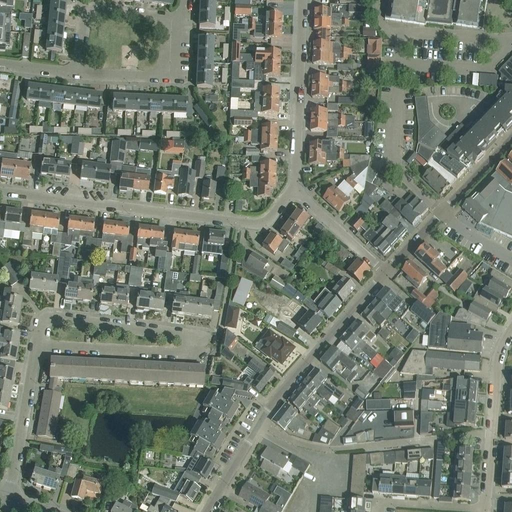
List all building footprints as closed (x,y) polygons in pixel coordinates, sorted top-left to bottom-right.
[(6,8),(6,0),(0,0),(0,12),(11,14),(12,8),(6,8)] [(427,24),(430,0),(395,0),(394,9),(387,8),(385,20),(426,26),(426,24),(427,24)] [(452,27),(452,25),(455,0),(430,0),(427,24),(452,27)] [(483,30),(487,0),(455,0),(452,25),(483,30)] [(214,14),(215,2),(200,1),(199,14),(214,14)] [(51,2),(50,12),(50,14),(64,16),(65,3),(51,2)] [(369,19),(369,6),(349,6),(349,13),(361,14),(361,19),(369,19)] [(251,7),(245,7),(235,7),(234,16),(250,16),(251,7)] [(332,10),(315,10),(315,20),(336,21),(343,21),(343,15),(332,15),(332,10)] [(11,20),(11,14),(0,12),(0,31),(4,32),(5,19),(11,20)] [(63,28),(64,16),(50,14),(48,26),(63,28)] [(214,27),(214,14),(199,14),(199,26),(214,27)] [(281,27),(281,14),(266,14),(265,26),(281,27)] [(349,21),(343,21),(336,21),(315,20),(315,31),(317,31),(317,37),(331,37),(331,26),(349,27),(349,21)] [(62,40),(63,28),(48,26),(47,39),(62,40)] [(281,27),(265,26),(256,26),(255,31),(253,31),(253,39),(280,40),(280,34),(282,34),(283,33),(284,29),(283,28),(281,28),(281,27)] [(363,28),(363,37),(376,37),(376,28),(363,28)] [(28,59),(30,35),(24,34),(21,58),(28,59)] [(338,44),(330,44),(331,37),(317,37),(317,43),(314,43),(314,54),(335,54),(348,55),(352,55),(352,51),(348,49),(341,49),(341,47),(338,44)] [(213,39),(198,38),(198,51),(213,51),(213,39)] [(61,52),(62,40),(47,39),(46,51),(61,52)] [(373,46),(372,55),(381,56),(382,39),(369,39),(368,46),(373,46)] [(239,63),(239,44),(232,44),(231,63),(239,63)] [(212,64),(213,51),(198,51),(197,63),(212,64)] [(279,64),(280,52),(255,51),(255,62),(255,63),(279,64)] [(348,60),(348,55),(335,54),(314,54),(313,65),(335,66),(336,59),(340,59),(340,60),(348,60)] [(372,55),(368,55),(368,72),(380,73),(381,56),(372,55)] [(511,57),(501,69),(499,73),(501,75),(501,78),(500,83),(502,84),(502,89),(506,89),(511,89),(511,57)] [(279,77),(279,64),(255,63),(255,62),(246,62),(246,71),(251,71),(251,70),(254,70),(253,81),(265,81),(265,77),(279,77)] [(212,76),(212,64),(197,63),(197,75),(212,76)] [(211,88),(212,76),(197,75),(196,88),(211,88)] [(329,77),(313,77),(313,87),(347,88),(347,83),(340,83),(329,83),(329,77)] [(254,81),(253,81),(232,80),(231,88),(253,89),(254,81)] [(19,96),(21,83),(14,82),(12,95),(19,96)] [(38,102),(40,88),(28,86),(26,101),(38,102)] [(347,94),(347,88),(313,87),(312,98),(328,99),(328,94),(339,94),(339,93),(347,94)] [(50,104),(52,89),(40,88),(38,102),(50,104)] [(278,102),(278,89),(262,88),(262,94),(255,94),(254,101),(278,102)] [(63,105),(64,91),(52,89),(50,104),(63,105)] [(511,89),(506,89),(505,95),(500,100),(511,110),(511,89)] [(75,107),(77,92),(64,91),(63,105),(75,107)] [(87,108),(89,94),(77,92),(75,107),(87,108)] [(99,110),(101,95),(89,94),(87,108),(99,110)] [(17,108),(19,96),(12,95),(10,107),(17,108)] [(125,112),(126,97),(113,97),(113,98),(108,98),(107,111),(112,111),(125,112)] [(137,113),(138,98),(126,97),(125,112),(137,113)] [(498,137),(497,137),(481,121),(469,132),(462,126),(448,139),(430,122),(428,107),(427,97),(415,99),(418,128),(418,143),(435,152),(438,148),(455,160),(467,169),(473,162),(475,165),(486,154),(483,152),(498,137)] [(150,113),(150,98),(138,98),(137,113),(150,113)] [(162,114),(163,99),(150,98),(150,113),(162,114)] [(174,114),(175,100),(163,99),(162,114),(174,114)] [(186,105),(187,100),(175,100),(174,114),(186,115),(186,118),(191,118),(192,105),(186,105)] [(511,110),(500,100),(487,114),(503,131),(506,133),(511,126),(511,110)] [(278,103),(278,102),(254,101),(253,112),(230,111),(229,118),(257,119),(257,114),(277,115),(278,109),(279,108),(280,107),(280,104),(279,103),(278,103)] [(215,126),(198,104),(193,108),(209,130),(215,126)] [(338,115),(327,115),(328,111),(338,112),(338,105),(328,105),(328,111),(312,110),(311,121),(345,122),(355,122),(354,117),(338,117),(338,115)] [(14,120),(17,108),(10,107),(8,119),(14,120)] [(503,131),(487,114),(481,121),(497,137),(503,131)] [(251,128),(252,119),(234,119),(233,127),(251,128)] [(12,120),(11,129),(4,128),(4,135),(16,135),(16,130),(18,121),(12,120)] [(345,127),(345,122),(311,121),(311,132),(327,132),(327,128),(338,128),(338,127),(345,127)] [(277,139),(277,126),(261,126),(261,131),(251,131),(251,133),(244,132),(244,138),(277,139)] [(50,145),(51,137),(40,136),(40,143),(39,143),(38,154),(44,155),(45,148),(46,144),(50,145)] [(77,156),(80,138),(72,138),(70,155),(77,156)] [(276,152),(277,139),(244,138),(243,143),(251,143),(250,145),(261,146),(260,151),(276,152)] [(116,164),(120,139),(113,139),(113,143),(111,143),(110,163),(116,164)] [(123,164),(126,150),(126,140),(120,139),(116,164),(123,164)] [(141,142),(139,151),(149,152),(151,142),(141,142)] [(338,149),(326,148),(326,144),(310,144),(310,154),(344,156),(344,150),(338,150),(338,149)] [(428,163),(435,152),(421,147),(418,154),(428,163)] [(410,165),(417,156),(413,152),(405,161),(410,165)] [(370,157),(360,156),(350,156),(344,156),(310,154),(310,165),(325,166),(326,162),(337,162),(337,161),(344,161),(350,161),(351,168),(351,169),(370,161),(370,157)] [(426,165),(417,157),(414,160),(423,168),(426,165)] [(97,160),(96,166),(94,182),(95,182),(95,181),(101,182),(108,183),(110,168),(104,167),(104,166),(103,163),(101,161),(99,161),(97,160)] [(457,179),(465,171),(454,162),(453,164),(447,160),(441,166),(457,179)] [(54,176),(56,162),(42,161),(40,174),(41,175),(41,174),(47,175),(54,176)] [(345,191),(357,178),(367,168),(368,168),(369,168),(370,161),(351,169),(354,175),(346,182),(345,181),(337,189),(334,187),(323,199),(331,206),(345,191)] [(511,166),(506,161),(491,178),(503,190),(508,193),(509,191),(511,192),(511,166)] [(14,179),(16,164),(2,162),(0,173),(0,177),(1,178),(1,177),(7,178),(14,179)] [(71,164),(56,162),(54,176),(55,176),(62,177),(69,178),(71,164)] [(180,171),(179,180),(177,196),(191,198),(194,179),(203,180),(205,163),(196,162),(195,173),(180,171)] [(249,168),(249,170),(249,175),(259,176),(275,176),(276,164),(265,164),(260,163),(260,169),(249,168)] [(28,181),(30,166),(16,164),(14,179),(15,179),(21,180),(28,181)] [(94,182),(96,166),(82,164),(80,180),(81,180),(81,179),(87,180),(87,181),(94,182)] [(171,173),(157,171),(156,174),(155,177),(153,193),(165,195),(166,188),(172,189),(173,176),(178,176),(180,166),(172,165),(171,173)] [(224,182),(225,168),(217,167),(215,181),(224,182)] [(365,190),(366,181),(365,181),(367,168),(357,178),(345,191),(331,206),(339,213),(350,201),(347,198),(354,190),(358,185),(365,190)] [(378,174),(369,168),(368,168),(367,168),(365,181),(366,181),(372,184),(373,183),(378,174)] [(451,186),(433,169),(423,179),(441,197),(451,186)] [(121,170),(119,189),(119,191),(126,192),(126,190),(133,191),(135,177),(136,172),(121,170)] [(249,181),(249,188),(258,189),(257,197),(270,198),(270,192),(271,192),(272,191),(272,190),(272,189),(275,189),(275,176),(259,176),(249,175),(249,181)] [(147,193),(149,179),(135,177),(133,191),(134,191),(140,191),(140,192),(147,193)] [(215,184),(211,184),(211,178),(204,177),(201,199),(213,201),(215,184)] [(511,195),(508,193),(503,190),(491,178),(462,208),(480,225),(480,224),(511,238),(511,195)] [(411,195),(407,200),(404,203),(405,204),(421,218),(428,210),(417,199),(411,195)] [(395,208),(385,199),(379,205),(390,215),(395,208)] [(421,218),(405,204),(404,203),(402,201),(395,209),(398,212),(413,226),(421,218)] [(371,215),(362,206),(356,212),(360,216),(362,215),(367,219),(371,215)] [(355,213),(351,209),(347,214),(351,218),(355,213)] [(300,230),(308,218),(297,210),(296,211),(297,211),(293,216),(289,222),(300,230)] [(20,225),(21,213),(6,211),(4,224),(0,223),(0,239),(3,240),(4,230),(10,230),(11,224),(20,225)] [(43,228),(45,216),(31,214),(29,227),(29,229),(24,229),(23,242),(22,247),(30,248),(31,242),(32,234),(43,236),(43,228)] [(43,228),(43,236),(51,237),(50,244),(53,245),(52,257),(58,258),(59,253),(60,245),(61,234),(57,233),(57,230),(59,217),(45,216),(43,228)] [(391,217),(387,222),(385,219),(380,224),(383,226),(399,241),(407,232),(391,217)] [(359,218),(351,226),(357,231),(364,223),(359,218)] [(61,234),(60,245),(69,247),(70,247),(71,243),(78,244),(79,237),(81,220),(69,219),(67,230),(67,235),(61,234)] [(91,240),(92,233),(94,222),(81,220),(79,237),(85,238),(85,240),(86,240),(85,251),(95,252),(96,251),(97,241),(91,240)] [(300,230),(289,222),(288,223),(285,228),(285,227),(280,234),(291,242),(300,230)] [(115,236),(116,225),(104,223),(102,234),(115,236)] [(125,254),(129,226),(116,225),(115,236),(114,241),(120,242),(120,244),(121,244),(120,253),(125,254)] [(322,228),(317,225),(312,231),(317,235),(322,228)] [(399,241),(383,226),(376,234),(391,248),(399,241)] [(148,250),(149,240),(151,229),(138,227),(137,239),(136,246),(141,246),(141,249),(148,250)] [(162,242),(163,231),(151,229),(149,240),(156,241),(154,258),(164,259),(165,254),(165,249),(161,248),(162,242)] [(391,248),(376,234),(371,229),(363,237),(384,257),(391,248)] [(183,251),(186,232),(180,231),(179,233),(173,232),(171,250),(183,251)] [(192,233),(186,232),(183,249),(190,250),(190,252),(196,253),(198,235),(193,234),(192,233)] [(222,247),(224,234),(209,233),(206,252),(213,253),(214,246),(222,247)] [(282,253),(289,244),(283,240),(281,242),(271,235),(270,235),(270,236),(267,241),(266,240),(262,247),(273,255),(277,249),(282,253)] [(106,242),(97,241),(96,251),(105,252),(106,242)] [(436,262),(440,258),(435,252),(434,250),(433,250),(427,245),(415,257),(439,279),(446,271),(436,262)] [(349,254),(345,251),(340,246),(333,255),(342,263),(349,254)] [(303,254),(298,251),(294,257),(299,260),(303,254)] [(227,265),(229,253),(222,252),(220,264),(227,265)] [(252,254),(248,261),(246,264),(242,261),(243,258),(243,254),(237,253),(235,264),(241,266),(240,268),(262,281),(267,273),(263,270),(267,263),(252,254)] [(172,254),(165,254),(164,259),(163,271),(169,271),(172,254)] [(198,275),(201,257),(194,256),(192,274),(198,275)] [(63,277),(65,259),(59,258),(57,276),(63,277)] [(66,283),(68,283),(71,259),(67,259),(65,259),(63,277),(62,284),(66,284),(66,283)] [(290,272),(292,268),(293,269),(294,267),(284,260),(280,266),(290,272)] [(369,272),(357,261),(347,273),(359,283),(369,272)] [(427,279),(426,275),(411,262),(402,271),(415,282),(413,285),(417,289),(427,279)] [(22,279),(10,263),(5,267),(17,283),(22,279)] [(340,271),(328,263),(324,269),(335,277),(340,271)] [(17,283),(5,267),(0,270),(12,286),(17,283)] [(134,287),(137,268),(130,267),(128,286),(134,287)] [(140,288),(142,268),(137,268),(134,287),(140,288)] [(57,279),(51,278),(52,270),(45,269),(44,277),(42,292),(47,292),(47,293),(55,294),(57,279)] [(455,292),(468,277),(461,270),(446,286),(455,292)] [(494,280),(488,289),(506,299),(508,294),(509,295),(510,294),(509,294),(511,290),(511,282),(493,270),(491,275),(491,278),(494,280)] [(170,292),(172,272),(166,271),(164,291),(170,292)] [(176,292),(178,273),(172,272),(170,292),(176,292)] [(42,292),(44,277),(31,275),(29,290),(37,292),(37,291),(42,292)] [(281,292),(282,291),(287,284),(274,276),(269,284),(281,292)] [(68,283),(66,283),(66,284),(64,299),(73,300),(77,300),(77,301),(79,285),(80,280),(74,279),(73,284),(68,283)] [(343,279),(336,287),(331,293),(342,303),(355,288),(343,279)] [(80,280),(79,285),(77,301),(78,301),(78,300),(82,301),(82,302),(90,303),(93,282),(80,280)] [(218,283),(215,296),(221,297),(224,284),(218,283)] [(328,319),(341,304),(322,288),(318,293),(321,295),(314,304),(307,298),(305,299),(297,292),(287,284),(282,291),(292,298),(291,299),(301,306),(303,304),(305,306),(305,307),(316,315),(319,311),(328,319)] [(113,306),(115,290),(102,288),(100,304),(108,305),(108,304),(113,305),(113,306)] [(425,298),(420,304),(428,310),(441,295),(434,288),(425,298)] [(506,299),(488,289),(486,288),(481,298),(478,296),(475,297),(472,302),(474,303),(492,312),(495,314),(499,308),(498,308),(500,304),(501,304),(502,304),(501,303),(503,298),(505,300),(506,299)] [(396,298),(386,289),(377,299),(394,313),(402,319),(410,308),(397,297),(396,298)] [(128,292),(115,290),(113,306),(114,305),(118,306),(126,307),(128,292)] [(411,296),(418,302),(420,304),(425,298),(416,290),(411,296)] [(4,297),(6,298),(5,304),(0,303),(0,309),(4,310),(19,313),(19,312),(20,308),(21,300),(14,299),(15,292),(5,291),(4,297)] [(164,293),(157,292),(152,291),(151,295),(149,310),(154,310),(154,311),(154,313),(161,314),(161,312),(162,312),(164,297),(164,293)] [(149,310),(151,295),(138,293),(136,309),(144,310),(144,309),(149,310)] [(202,317),(210,318),(213,303),(205,302),(206,294),(201,293),(200,301),(197,317),(198,317),(198,316),(202,317)] [(185,315),(187,300),(174,298),(172,313),(177,313),(177,314),(185,315)] [(386,322),(394,313),(377,299),(370,308),(386,322)] [(197,317),(200,301),(187,300),(185,315),(192,316),(193,315),(197,316),(197,317)] [(435,316),(428,310),(420,304),(418,302),(411,312),(428,326),(435,316)] [(489,318),(492,312),(474,303),(469,313),(463,309),(459,310),(455,318),(480,326),(483,321),(486,323),(489,318),(490,319),(490,318),(489,318)] [(296,313),(298,315),(305,321),(300,326),(312,337),(323,325),(314,317),(302,306),(296,313)] [(235,330),(238,310),(228,308),(225,328),(235,330)] [(386,322),(370,308),(362,316),(369,323),(373,326),(376,323),(382,327),(386,322)] [(19,313),(4,310),(2,323),(17,326),(17,325),(19,325),(20,320),(18,320),(18,318),(18,317),(19,313)] [(481,354),(483,335),(469,333),(470,326),(451,325),(451,317),(439,313),(430,324),(428,349),(481,354)] [(263,321),(269,325),(273,318),(267,315),(263,321)] [(370,332),(365,328),(358,321),(348,331),(361,342),(363,340),(366,337),(371,341),(376,336),(370,331),(370,332)] [(296,331),(281,322),(277,329),(292,339),(296,331)] [(389,335),(382,329),(379,334),(382,337),(385,340),(389,335)] [(224,330),(221,347),(228,352),(237,340),(224,330)] [(393,368),(389,365),(369,347),(370,346),(363,340),(361,342),(348,331),(340,341),(348,347),(353,351),(358,357),(362,353),(372,361),(370,363),(376,369),(373,373),(383,380),(393,368)] [(19,336),(4,333),(0,332),(0,346),(16,349),(17,344),(18,344),(19,336)] [(269,332),(262,341),(266,344),(261,352),(270,359),(271,357),(281,365),(293,349),(281,340),(280,341),(269,332)] [(0,346),(0,359),(15,362),(15,361),(17,361),(18,355),(16,355),(16,354),(16,349),(0,346)] [(357,368),(334,348),(321,363),(333,372),(334,371),(346,381),(347,380),(350,383),(358,374),(354,371),(357,368)] [(396,348),(391,354),(389,356),(394,360),(389,365),(393,368),(399,360),(403,354),(396,348)] [(223,350),(220,355),(225,359),(229,354),(223,350)] [(481,358),(427,353),(413,352),(402,375),(418,375),(416,382),(422,382),(434,381),(435,377),(432,377),(433,368),(479,372),(481,358)] [(65,379),(66,363),(57,363),(57,360),(49,360),(49,379),(51,379),(48,393),(60,395),(61,389),(55,388),(56,379),(65,379)] [(247,367),(259,376),(267,382),(273,375),(252,360),(247,367)] [(80,380),(81,364),(66,363),(65,379),(80,380)] [(95,381),(96,365),(81,364),(80,380),(95,381)] [(111,382),(112,366),(96,365),(95,381),(111,382)] [(126,382),(127,366),(112,366),(111,382),(126,382)] [(141,383),(142,367),(127,366),(126,382),(141,383)] [(157,384),(158,368),(142,367),(141,383),(157,384)] [(172,385),(173,369),(158,368),(157,384),(172,385)] [(13,372),(3,370),(0,369),(0,382),(11,384),(12,377),(12,376),(12,372),(13,372)] [(187,385),(188,370),(173,369),(172,385),(187,385)] [(325,382),(327,379),(316,369),(309,377),(330,395),(331,394),(333,396),(339,401),(344,396),(335,389),(334,390),(325,382)] [(203,386),(204,371),(188,370),(187,385),(203,386)] [(267,382),(259,376),(258,377),(253,373),(249,379),(248,377),(242,384),(223,380),(222,389),(246,393),(251,387),(259,393),(267,382)] [(330,395),(309,377),(302,385),(314,395),(316,392),(328,402),(333,396),(331,394),(330,395)] [(451,381),(450,392),(452,392),(478,394),(479,383),(472,383),(472,382),(471,382),(470,383),(464,382),(464,379),(450,380),(450,381),(451,381)] [(10,393),(11,384),(0,382),(0,395),(8,397),(9,392),(10,393)] [(422,390),(422,382),(416,382),(403,383),(404,393),(404,400),(415,400),(415,392),(416,392),(416,389),(422,390)] [(320,401),(314,395),(302,385),(295,393),(314,408),(320,401)] [(369,394),(360,387),(355,393),(364,401),(369,394)] [(195,446),(189,458),(191,459),(192,460),(193,459),(196,453),(203,457),(205,452),(212,456),(215,451),(217,452),(225,439),(223,437),(226,432),(219,429),(220,428),(219,428),(218,429),(217,428),(218,425),(217,425),(218,423),(225,426),(228,421),(230,422),(237,409),(235,408),(238,403),(232,399),(234,396),(247,399),(249,400),(249,401),(252,396),(223,390),(222,393),(215,389),(212,394),(210,393),(202,407),(204,408),(201,413),(208,417),(205,421),(202,419),(199,424),(197,423),(190,436),(192,438),(189,443),(195,446)] [(477,405),(478,394),(452,392),(452,393),(427,391),(426,397),(449,399),(449,398),(456,399),(456,404),(477,405)] [(61,395),(60,395),(48,393),(44,392),(42,407),(58,410),(61,395)] [(314,408),(295,393),(288,402),(300,412),(303,408),(314,418),(319,413),(314,408)] [(9,397),(8,397),(0,395),(0,409),(7,410),(8,402),(7,402),(8,397),(9,397)] [(441,411),(442,403),(428,402),(421,401),(421,409),(427,410),(441,411)] [(391,410),(391,402),(367,403),(367,411),(391,410)] [(360,407),(355,403),(351,409),(356,412),(360,407)] [(477,405),(456,404),(452,403),(451,413),(453,413),(453,414),(476,416),(477,405)] [(297,414),(286,405),(279,413),(296,426),(300,428),(305,430),(307,424),(299,421),(294,418),(297,414)] [(55,425),(58,410),(42,407),(39,422),(55,425)] [(364,412),(356,412),(351,409),(346,417),(350,420),(355,423),(358,420),(364,412)] [(413,411),(394,412),(395,428),(414,427),(413,411)] [(372,412),(364,412),(358,420),(363,424),(372,412)] [(296,426),(279,413),(272,422),(284,431),(287,428),(292,432),(292,431),(298,433),(300,428),(296,426)] [(433,424),(433,414),(421,414),(421,423),(421,424),(433,424)] [(475,426),(476,416),(453,414),(453,416),(455,416),(454,425),(475,426)] [(348,422),(342,417),(337,423),(343,428),(348,422)] [(328,420),(323,429),(335,437),(340,428),(328,420)] [(54,433),(55,425),(39,422),(37,436),(53,439),(50,438),(51,432),(54,433)] [(335,437),(323,429),(322,430),(318,435),(331,440),(330,440),(332,441),(335,437)] [(387,432),(387,440),(397,440),(397,432),(387,432)] [(328,446),(330,440),(331,440),(318,435),(315,434),(312,443),(328,446)] [(376,442),(374,435),(367,436),(369,443),(376,442)] [(457,443),(456,453),(455,462),(472,464),(473,451),(473,452),(473,451),(468,450),(468,444),(457,443)] [(65,455),(64,461),(70,462),(72,451),(40,445),(39,451),(65,455)] [(284,471),(290,461),(267,448),(261,459),(265,461),(261,468),(275,476),(279,469),(284,471)] [(433,460),(433,455),(433,449),(420,450),(421,462),(433,460)] [(421,462),(420,450),(407,451),(408,463),(421,462)] [(408,463),(407,451),(395,453),(395,458),(395,463),(408,464),(408,463)] [(204,457),(203,457),(196,453),(193,459),(192,460),(185,473),(199,482),(201,478),(205,480),(213,467),(202,460),(204,457)] [(382,454),(370,455),(371,466),(383,465),(382,454)] [(366,466),(367,455),(354,457),(353,465),(366,466)] [(310,465),(297,458),(293,465),(306,473),(310,465)] [(68,470),(70,465),(70,462),(64,461),(62,468),(68,470)] [(471,476),(472,464),(455,462),(454,475),(471,476)] [(511,476),(511,463),(504,463),(503,476),(511,476)] [(42,487),(47,474),(40,472),(42,467),(35,465),(32,473),(33,473),(32,477),(31,477),(32,478),(30,484),(33,485),(36,486),(36,485),(42,487)] [(70,465),(68,470),(65,479),(74,482),(78,467),(70,465)] [(56,469),(55,471),(48,469),(47,474),(42,487),(55,491),(61,470),(56,469)] [(199,482),(185,473),(177,486),(183,489),(179,496),(191,503),(199,489),(196,487),(199,482)] [(419,475),(419,481),(418,481),(417,497),(429,498),(429,499),(430,499),(431,482),(424,481),(424,475),(419,475)] [(470,489),(471,476),(454,475),(453,488),(470,489)] [(511,476),(503,476),(502,487),(502,488),(511,488),(511,476)] [(76,481),(71,498),(82,501),(85,491),(99,494),(102,483),(84,477),(82,483),(76,481)] [(392,495),(393,479),(381,478),(381,482),(374,481),(373,494),(380,494),(380,495),(392,495)] [(405,496),(406,480),(393,479),(392,495),(405,496)] [(417,497),(418,481),(406,480),(405,496),(417,497)] [(270,497),(247,484),(246,485),(244,485),(241,490),(242,492),(239,497),(262,510),(267,501),(270,497)] [(469,501),(470,489),(453,488),(452,500),(469,501),(470,501),(469,501)] [(111,503),(113,491),(106,490),(105,502),(111,503)] [(175,502),(178,497),(168,491),(165,496),(175,502)] [(332,511),(333,498),(321,498),(320,510),(332,511)] [(366,502),(366,501),(348,500),(347,511),(364,511),(365,502),(366,502)] [(142,505),(139,509),(143,511),(146,511),(147,511),(148,511),(175,511),(166,506),(157,501),(154,507),(150,505),(148,509),(142,505)] [(262,510),(265,511),(276,511),(270,508),(272,504),(267,501),(262,510)] [(134,511),(137,507),(131,504),(130,505),(124,502),(121,506),(115,503),(110,511),(134,511)]
